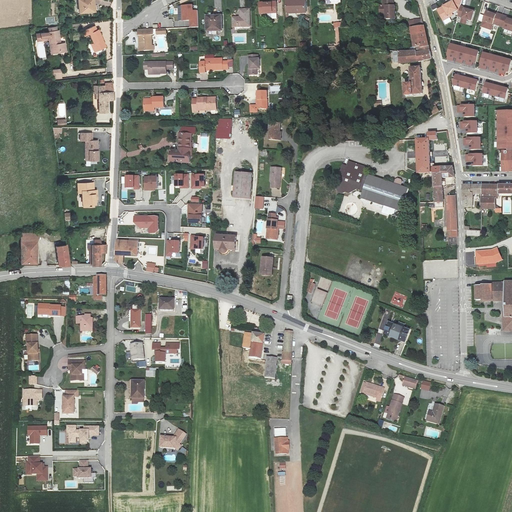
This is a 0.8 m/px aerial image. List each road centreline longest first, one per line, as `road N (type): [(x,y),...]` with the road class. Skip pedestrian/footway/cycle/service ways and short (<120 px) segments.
road 1 (unclassified): [(463,381),(458,179)]
road 2 (secondary): [(280,316),(463,381)]
road 3 (secondary): [(111,272),(195,287),(280,316)]
road 4 (residential): [(297,152),(280,316)]
road 5 (unknown): [(464,362),(432,348),(433,292),(462,284)]
road 6 (residential): [(110,349),(109,470)]
road 7 (unclassified): [(118,87),(113,207)]
